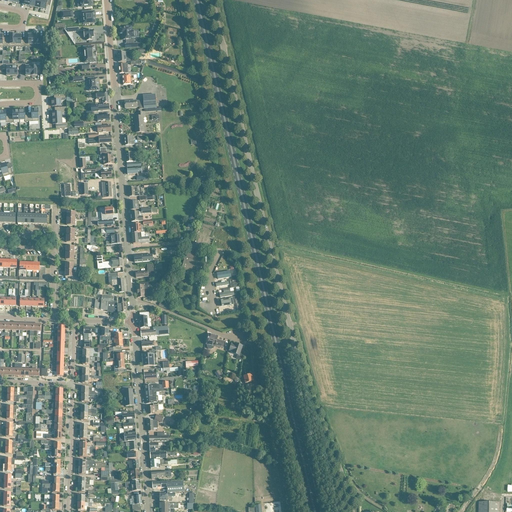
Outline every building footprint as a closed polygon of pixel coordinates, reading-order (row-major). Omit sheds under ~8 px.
[(42,0),(40,9),(46,10),(47,5),(50,6),(51,0),(48,0),(48,2),(42,0)] [(93,6),(93,1),(92,1),(91,0),(73,0),(74,0),(77,0),(78,8),(86,7),(86,8),(90,8),(90,7),(92,7),(92,6),(93,6)] [(96,24),(95,13),(83,14),(84,25),(85,25),(94,25),(94,24),(96,24)] [(122,34),(122,38),(123,38),(123,40),(126,40),(126,41),(129,40),(132,40),(132,38),(134,38),(134,31),(132,31),(131,27),(128,27),(128,29),(126,29),(125,29),(124,29),(120,30),(119,30),(119,31),(118,32),(119,33),(120,34),(121,34),(121,35),(122,34)] [(86,31),(84,31),(84,38),(86,38),(87,41),(89,41),(89,44),(92,44),(92,38),(94,37),(94,30),(91,30),(87,30),(87,31),(86,31)] [(10,38),(6,38),(6,41),(7,41),(7,47),(16,47),(16,35),(10,35),(10,38)] [(16,35),(16,47),(25,47),(25,41),(21,41),(21,35),(16,35)] [(28,41),(25,41),(25,47),(34,47),(34,35),(28,35),(28,41)] [(40,35),(34,35),(34,47),(43,47),(43,41),(40,41),(40,35)] [(84,48),(83,48),(84,52),(84,58),(85,63),(85,64),(87,63),(96,63),(96,57),(96,52),(95,53),(95,47),(86,47),(84,48)] [(126,62),(130,62),(130,52),(125,53),(125,52),(117,53),(118,63),(126,62)] [(12,64),(3,64),(3,74),(7,74),(7,76),(12,76),(12,64)] [(22,64),(12,64),(12,76),(13,76),(13,77),(16,77),(16,76),(18,76),(18,71),(22,71),(22,64)] [(32,64),(22,64),(22,71),(26,71),(26,76),(31,76),(31,77),(31,67),(32,67),(32,64)] [(127,65),(119,65),(119,74),(125,74),(128,74),(127,65)] [(32,67),(31,67),(31,77),(37,77),(37,73),(41,73),(41,67),(40,67),(32,67)] [(128,74),(125,74),(126,76),(122,76),(123,85),(133,85),(132,82),(131,82),(130,76),(131,76),(137,75),(136,73),(128,74)] [(98,78),(88,79),(89,92),(99,91),(98,78)] [(103,94),(96,95),(97,100),(99,100),(99,104),(109,103),(108,94),(103,94)] [(54,101),(51,101),(52,107),(61,106),(61,101),(66,100),(66,95),(54,96),(54,101)] [(144,110),(156,109),(155,95),(143,96),(143,101),(139,101),(137,101),(124,102),(125,109),(137,108),(137,107),(139,107),(140,110),(144,109),(144,110)] [(55,113),(52,113),(53,119),(64,118),(63,113),(67,112),(67,108),(55,108),(55,113)] [(32,116),(28,116),(29,122),(38,122),(39,122),(38,116),(40,116),(40,113),(38,113),(38,110),(32,110),(32,116)] [(13,117),(10,117),(10,123),(19,123),(19,120),(19,111),(13,111),(13,117)] [(25,111),(19,111),(19,120),(25,120),(25,123),(29,122),(28,116),(25,116),(25,111)] [(6,112),(0,112),(0,116),(0,122),(0,124),(10,123),(10,117),(6,117),(6,112)] [(134,118),(135,125),(135,126),(136,133),(137,133),(138,136),(141,136),(141,133),(144,133),(143,117),(145,117),(145,113),(142,113),(137,113),(138,117),(134,118)] [(64,118),(53,119),(53,125),(56,125),(56,130),(68,129),(68,124),(64,124),(64,118)] [(133,137),(129,137),(125,137),(125,146),(134,145),(134,140),(135,140),(135,139),(134,139),(133,137)] [(135,152),(131,153),(126,153),(127,163),(136,162),(135,152)] [(113,165),(113,156),(99,157),(100,162),(103,161),(104,165),(113,165)] [(6,164),(0,166),(3,175),(3,177),(13,175),(11,169),(7,170),(6,164)] [(86,169),(81,170),(82,180),(85,179),(85,175),(87,175),(87,174),(95,173),(95,174),(95,178),(99,177),(100,178),(106,178),(111,177),(111,171),(106,171),(102,171),(102,168),(96,169),(96,171),(86,172),(86,169)] [(111,183),(106,184),(102,184),(103,198),(112,197),(111,183)] [(137,188),(134,188),(129,188),(129,197),(143,196),(143,192),(139,192),(137,192),(137,188)] [(138,201),(135,202),(130,202),(130,210),(139,210),(138,201)] [(113,208),(101,209),(102,221),(113,220),(113,215),(114,215),(113,208)] [(131,213),(131,222),(136,222),(143,222),(142,219),(142,217),(139,217),(138,212),(136,212),(131,213)] [(132,225),(132,234),(141,233),(145,233),(144,228),(141,229),(140,225),(132,225)] [(114,233),(106,234),(107,238),(111,237),(111,242),(106,242),(106,245),(115,245),(120,244),(120,236),(115,236),(114,233)] [(141,233),(132,234),(133,244),(142,244),(142,243),(145,243),(150,243),(149,237),(145,238),(144,233),(141,233)] [(186,253),(180,273),(199,278),(204,258),(193,255),(192,255),(190,254),(186,253)] [(102,257),(97,257),(98,270),(107,269),(111,268),(110,262),(103,263),(102,257)] [(111,260),(110,260),(110,262),(111,268),(112,268),(112,269),(117,268),(122,268),(122,259),(117,259),(116,259),(111,260)] [(153,265),(152,265),(147,265),(148,272),(136,273),(136,278),(141,278),(148,277),(148,275),(154,275),(153,265)] [(230,271),(217,273),(218,279),(231,277),(230,271)] [(117,274),(108,274),(108,278),(112,277),(112,286),(119,286),(119,293),(124,292),(123,280),(118,280),(117,274)] [(147,283),(143,283),(138,283),(138,286),(137,286),(138,298),(143,298),(143,299),(147,299),(147,297),(153,297),(152,290),(156,290),(155,282),(147,283)] [(220,296),(220,299),(234,297),(234,293),(230,294),(229,291),(224,292),(224,295),(220,296)] [(107,311),(118,313),(117,307),(117,302),(114,302),(114,297),(102,296),(101,299),(98,299),(98,301),(95,300),(94,304),(94,309),(101,309),(101,310),(107,311)] [(117,307),(118,313),(126,313),(125,300),(117,298),(117,302),(117,307)] [(149,313),(139,314),(140,317),(139,317),(140,324),(140,329),(148,328),(147,320),(149,320),(149,313)] [(146,332),(141,332),(141,337),(146,337),(155,336),(162,336),(161,331),(168,330),(167,327),(153,328),(153,331),(146,332)] [(84,328),(83,341),(88,341),(89,336),(89,335),(92,335),(92,329),(84,328)] [(103,350),(109,345),(108,342),(108,339),(108,333),(108,329),(102,329),(102,334),(102,337),(106,337),(106,340),(105,340),(106,344),(100,344),(100,349),(103,349),(103,350)] [(108,339),(108,342),(122,341),(122,334),(115,335),(115,338),(113,338),(112,339),(112,334),(108,333),(108,339)] [(217,337),(209,335),(206,345),(207,345),(207,346),(207,347),(208,349),(209,349),(211,350),(212,350),(213,349),(214,348),(214,347),(215,347),(222,349),(224,342),(217,340),(217,337)] [(113,352),(121,351),(121,347),(123,347),(122,341),(108,342),(109,345),(111,345),(111,344),(115,344),(116,347),(113,347),(113,352)] [(245,350),(242,349),(243,346),(236,344),(235,346),(231,344),(229,351),(233,352),(232,354),(237,356),(236,358),(238,358),(238,359),(243,361),(245,350)] [(111,363),(124,362),(123,354),(122,355),(121,351),(113,352),(114,360),(110,361),(111,363)] [(142,356),(143,363),(143,367),(157,366),(156,359),(160,358),(159,352),(156,353),(156,355),(155,355),(152,355),(142,356)] [(124,362),(111,363),(106,364),(106,366),(115,365),(118,364),(118,370),(114,370),(115,373),(123,373),(123,369),(125,369),(124,362)] [(219,371),(215,373),(219,380),(223,378),(222,377),(219,371)] [(251,375),(241,377),(241,380),(244,380),(245,384),(253,382),(251,375)] [(127,387),(123,388),(122,388),(123,396),(122,396),(122,400),(125,399),(126,407),(134,406),(132,390),(127,390),(127,387)] [(146,397),(152,397),(152,394),(155,393),(156,394),(159,394),(159,392),(164,392),(164,389),(163,389),(160,389),(151,390),(151,392),(145,392),(146,397)] [(152,397),(146,397),(146,404),(151,404),(153,404),(155,404),(155,406),(158,406),(163,405),(163,401),(162,401),(162,396),(155,396),(152,397)] [(158,406),(155,406),(155,407),(154,407),(151,407),(146,407),(147,415),(152,415),(155,415),(155,411),(159,411),(158,406)] [(123,420),(130,420),(134,419),(135,419),(134,414),(127,415),(127,412),(122,412),(122,413),(116,413),(115,416),(123,416),(123,420)] [(152,420),(147,420),(148,432),(153,432),(153,429),(158,428),(157,422),(152,420)] [(124,434),(130,434),(129,431),(127,431),(127,430),(136,429),(135,424),(134,424),(129,424),(118,425),(119,429),(123,429),(124,434)] [(130,434),(124,434),(125,443),(137,442),(136,433),(130,434)] [(137,450),(137,442),(126,443),(126,447),(130,446),(130,451),(137,450)] [(169,443),(162,444),(162,443),(149,444),(150,453),(155,452),(155,449),(162,449),(162,446),(169,446),(169,443)] [(109,468),(109,467),(105,466),(105,464),(95,463),(94,461),(79,460),(79,468),(89,468),(105,469),(109,468)] [(151,461),(150,461),(151,469),(156,468),(160,468),(160,466),(164,465),(164,460),(151,461)] [(139,470),(138,461),(127,462),(128,465),(130,465),(130,470),(139,470)] [(110,478),(110,473),(109,468),(105,469),(105,471),(101,471),(101,477),(110,478)] [(139,471),(134,471),(127,472),(127,476),(131,475),(132,481),(140,480),(139,471)] [(171,471),(156,472),(151,473),(152,479),(157,479),(157,478),(165,478),(165,477),(167,477),(171,477),(171,471)] [(141,491),(140,482),(125,483),(126,488),(132,488),(132,492),(141,491)] [(183,482),(171,483),(171,482),(166,482),(167,488),(167,493),(184,492),(183,482)] [(115,491),(115,483),(111,484),(112,495),(119,495),(119,491),(115,491)] [(179,494),(165,494),(160,494),(160,502),(168,502),(168,497),(179,497),(179,494)] [(132,500),(130,500),(130,505),(132,505),(132,510),(135,511),(137,511),(141,511),(141,504),(142,504),(141,496),(136,496),(131,497),(132,500)] [(498,511),(499,503),(479,502),(478,511),(498,511)]
